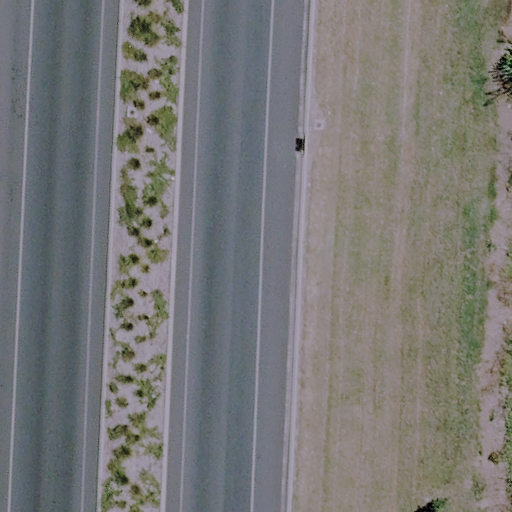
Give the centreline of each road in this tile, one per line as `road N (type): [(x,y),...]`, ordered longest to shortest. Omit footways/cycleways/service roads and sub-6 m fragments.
road 1 (secondary): [(37,511),(59,0)]
road 2 (secondary): [(248,0),(229,511)]
